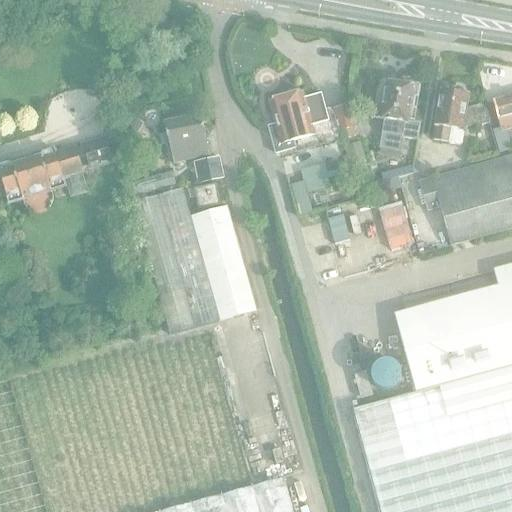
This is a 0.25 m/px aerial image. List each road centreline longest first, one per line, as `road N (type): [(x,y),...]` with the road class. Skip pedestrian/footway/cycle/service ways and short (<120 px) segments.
road 1 (unclassified): [(368,511),(269,158),(245,140),(222,139)]
road 2 (unclassified): [(317,511),(222,139)]
road 3 (primary): [(289,0),(381,16),(443,15)]
road 4 (unclassified): [(222,139),(210,0)]
